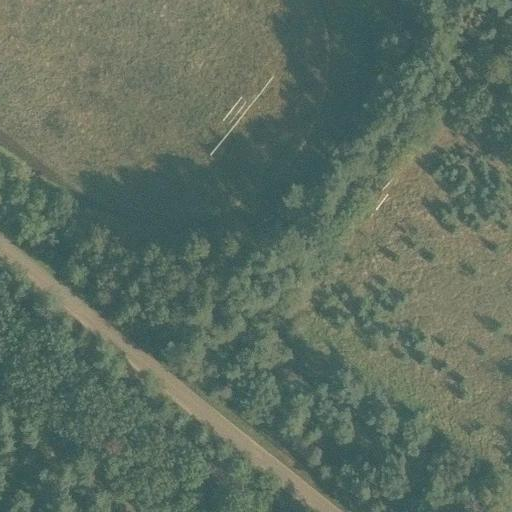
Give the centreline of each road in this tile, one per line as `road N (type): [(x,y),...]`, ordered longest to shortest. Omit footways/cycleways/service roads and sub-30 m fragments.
road 1 (unclassified): [(345,511),(0,235)]
road 2 (track): [(281,511),(0,288)]
